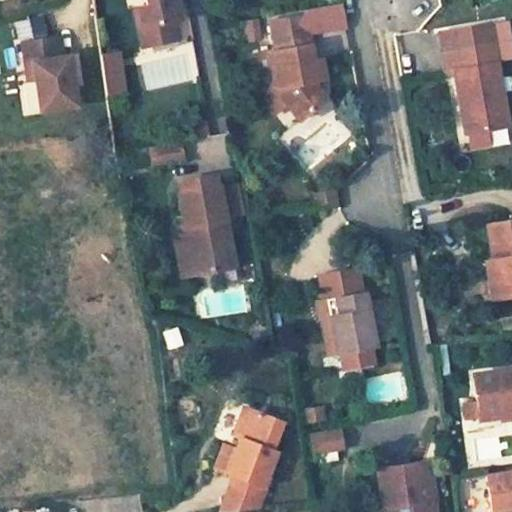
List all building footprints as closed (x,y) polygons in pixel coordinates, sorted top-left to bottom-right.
[(142,0),(145,10),(135,12),(139,30),(145,29),(149,48),(181,42),(176,22),(172,7),(180,6),(178,0),(142,0)] [(172,7),(176,22),(183,20),(180,6),(172,7)] [(135,39),(138,51),(149,48),(145,29),(139,30),(135,12),(130,13),(135,39)] [(262,36),(258,17),(245,19),(249,39),(262,36)] [(442,30),(445,50),(447,72),(455,71),(465,130),(508,123),(497,61),(496,62),(492,41),(490,22),(442,30)] [(272,52),(256,54),(262,93),(267,92),(285,89),(287,100),(292,109),(299,123),(332,106),(321,84),(330,83),(326,61),(319,63),(314,32),(277,39),(279,51),(272,52)] [(66,58),(64,40),(27,45),(29,64),(39,63),(40,77),(44,110),(79,106),(73,57),(66,58)] [(105,50),(107,93),(127,92),(124,49),(105,50)] [(40,77),(39,63),(29,64),(30,78),(40,77)] [(285,89),(267,92),(270,109),(274,118),(292,109),(287,100),(285,89)] [(175,141),(145,146),(148,161),(177,156),(175,141)] [(230,211),(222,172),(179,181),(187,218),(189,217),(193,237),(198,236),(203,258),(238,251),(234,229),(229,230),(225,213),(230,211)] [(320,209),(339,206),(336,193),(317,197),(320,209)] [(511,219),(488,224),(494,260),(502,258),(509,294),(511,293),(511,219)] [(494,260),(487,261),(494,297),(509,294),(502,258),(494,260)] [(330,317),(335,347),(342,346),(372,341),(374,340),(365,293),(318,300),(320,318),(330,317)] [(169,349),(185,344),(178,325),(162,330),(169,349)] [(372,341),(342,346),(345,363),(375,357),(372,341)] [(511,367),(473,372),(479,417),(511,413),(511,367)] [(305,406),(307,421),(327,418),(326,403),(305,406)] [(282,420),(244,406),(233,434),(240,436),(236,447),(223,442),(214,466),(262,485),(276,450),(271,447),(282,420)] [(315,453),(347,446),(342,425),(310,432),(315,453)] [(428,511),(419,456),(373,463),(380,503),(382,502),(388,501),(390,511),(428,511)] [(511,474),(485,479),(490,511),(506,511),(511,511),(511,474)]
